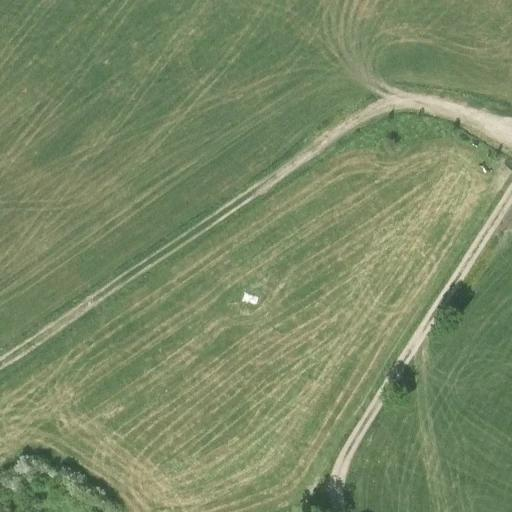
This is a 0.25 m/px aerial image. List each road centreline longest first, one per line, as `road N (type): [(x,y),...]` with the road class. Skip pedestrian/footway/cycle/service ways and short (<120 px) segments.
road 1 (track): [(511,130),(437,101),(374,109),(0,368)]
road 2 (track): [(331,511),(328,481),(511,193)]
